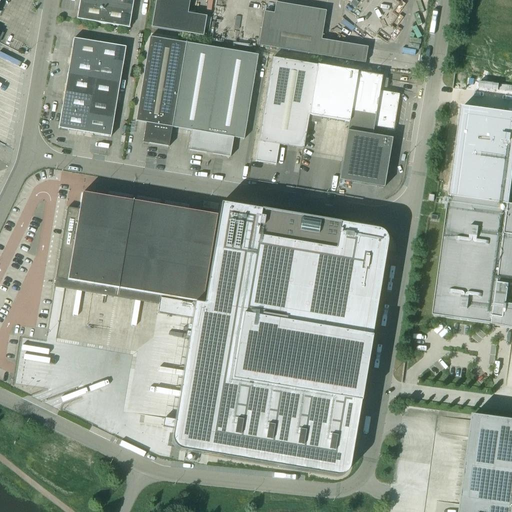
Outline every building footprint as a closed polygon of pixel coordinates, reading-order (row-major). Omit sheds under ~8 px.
[(132,11),(133,0),(106,0),(105,6),(132,11)] [(155,0),(151,28),(203,37),(206,17),(205,17),(205,19),(186,16),(186,4),(186,0),(155,0)] [(102,24),(105,6),(79,2),(76,20),(102,24)] [(321,40),(326,12),(275,3),(273,14),(264,13),(258,46),(365,64),(367,48),(321,40)] [(128,29),(132,11),(105,6),(102,24),(128,29)] [(168,148),(171,128),(186,44),(149,38),(135,122),(146,124),(142,144),(168,148)] [(96,62),(99,44),(73,39),(70,58),(96,62)] [(122,66),(125,48),(99,44),(96,62),(122,66)] [(204,154),(221,50),(186,44),(171,128),(191,132),(188,151),(204,154)] [(243,140),(257,56),(221,50),(204,154),(230,158),(233,139),(243,140)] [(93,80),(96,62),(70,58),(67,75),(93,80)] [(294,148),(309,65),(272,59),(255,162),(275,166),(279,146),(294,148)] [(119,84),(122,66),(96,62),(93,80),(119,84)] [(348,123),(357,73),(309,65),(294,148),(303,150),(308,120),(319,122),(320,118),(348,123)] [(386,89),(387,80),(381,79),(382,77),(357,73),(348,123),(339,181),(383,189),(391,140),(372,136),(373,127),(393,130),(399,95),(379,92),(380,88),(386,89)] [(90,97),(93,80),(67,75),(64,93),(90,97)] [(116,102),(119,84),(93,80),(90,97),(116,102)] [(87,115),(90,97),(64,93),(61,111),(87,115)] [(113,120),(116,102),(90,97),(87,115),(113,120)] [(84,133),(87,115),(61,111),(58,129),(84,133)] [(110,138),(113,120),(87,115),(84,133),(110,138)] [(202,303),(202,298),(216,217),(82,194),(79,210),(67,208),(55,279),(67,281),(66,288),(158,304),(158,299),(159,297),(202,304),(202,303)] [(511,206),(450,198),(433,323),(511,333),(511,206)] [(203,202),(202,208),(217,210),(218,205),(203,202)] [(380,233),(376,231),(220,205),(203,306),(158,299),(158,304),(156,313),(190,319),(187,341),(190,341),(177,421),(164,419),(162,427),(172,429),(170,438),(171,443),(172,447),(176,450),(180,452),(334,478),(339,478),(343,476),(346,472),(348,468),(385,245),(385,240),(383,236),(380,233)] [(511,511),(511,421),(473,416),(460,511),(511,511)]
